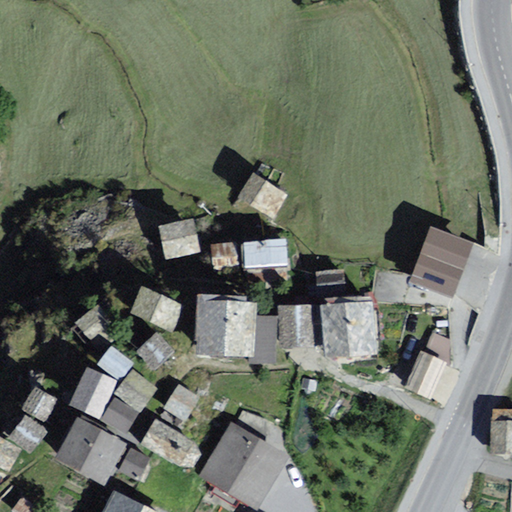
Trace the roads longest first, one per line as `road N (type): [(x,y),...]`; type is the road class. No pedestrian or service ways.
road 1 (residential): [(463,422),(306,364)]
road 2 (tertiary): [(463,422),(511,303)]
